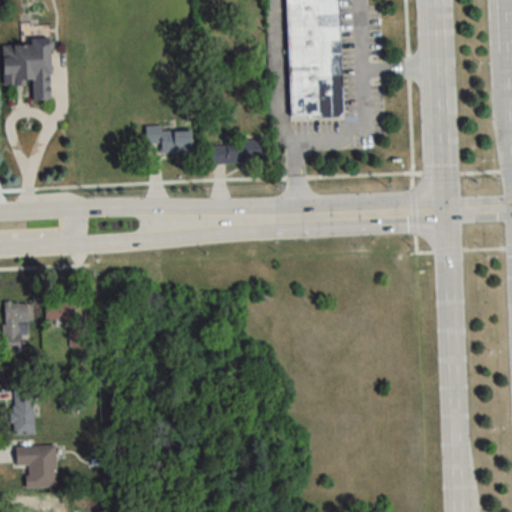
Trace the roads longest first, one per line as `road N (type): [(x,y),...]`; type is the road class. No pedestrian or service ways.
road 1 (secondary): [(0,246),(126,241),(273,219)]
road 2 (secondary): [(446,213),(455,458)]
road 3 (secondary): [(436,0),(446,213)]
road 4 (secondary): [(273,219),(72,216)]
road 5 (secondary): [(273,219),(446,213)]
road 6 (secondary): [(511,150),(495,107),(491,0)]
